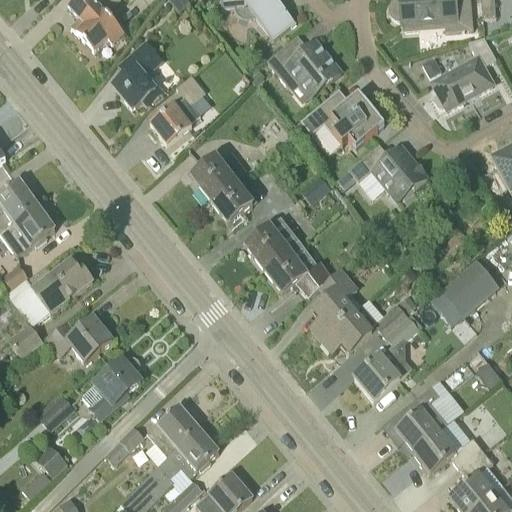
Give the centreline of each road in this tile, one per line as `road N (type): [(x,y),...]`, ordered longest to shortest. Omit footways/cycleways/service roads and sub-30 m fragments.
road 1 (secondary): [(221,328),(0,60)]
road 2 (unclassified): [(39,511),(221,328)]
road 3 (residential): [(360,0),(361,57),(430,142),(461,150),(511,122)]
road 4 (secondary): [(370,511),(221,328)]
